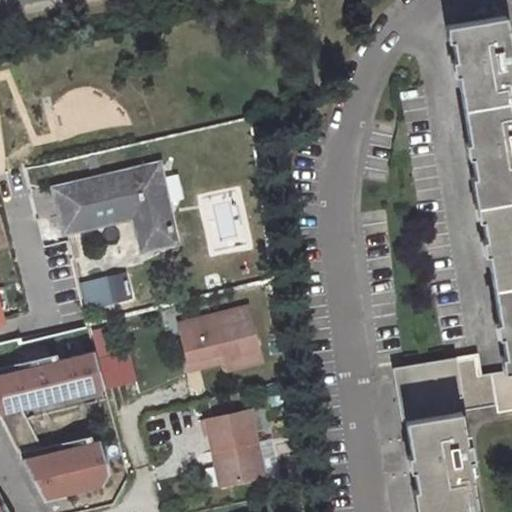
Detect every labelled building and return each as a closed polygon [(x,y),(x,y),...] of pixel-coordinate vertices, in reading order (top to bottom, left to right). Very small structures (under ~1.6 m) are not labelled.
[(420,511),(476,511),(459,410),(496,403),(498,412),(511,409),(511,76),(501,14),(447,24),(506,368),(479,373),(475,355),(397,369),(420,511)] [(175,241),(156,165),(55,189),(65,230),(134,214),(142,248),(175,241)] [(135,298),(129,276),(88,287),(93,308),(135,298)] [(248,307),(179,324),(188,361),(222,353),(224,361),(226,369),(261,360),(248,307)] [(93,352),(0,374),(0,415),(104,390),(93,352)] [(222,353),(188,361),(190,370),(224,361),(222,353)] [(207,422),(214,454),(224,452),(231,486),(266,479),(250,412),(207,422)] [(100,442),(23,461),(45,501),(101,488),(108,475),(100,442)] [(214,454),(222,488),(231,486),(224,452),(214,454)]
